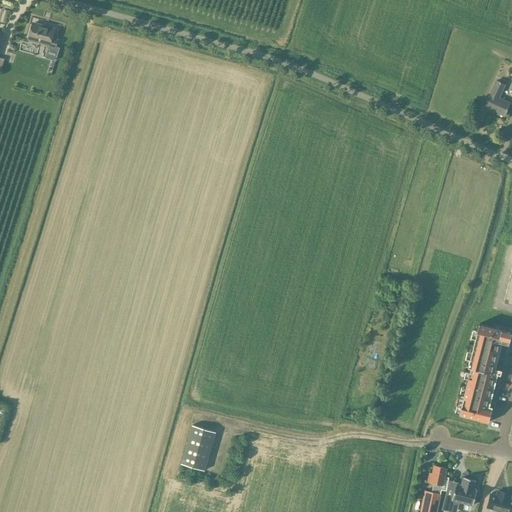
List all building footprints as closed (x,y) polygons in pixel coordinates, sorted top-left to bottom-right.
[(46,58),(56,61),(60,48),(55,47),(57,40),(52,38),(54,29),(45,26),(45,27),(32,24),(28,39),(49,45),(46,58)] [(505,85),(496,81),(490,94),(484,106),(497,111),(496,112),(504,116),(510,103),(499,98),(505,85)] [(468,197),(466,203),(473,204),(480,176),(465,173),(464,179),(457,177),(453,194),(468,197)] [(481,217),(471,215),(463,244),(473,246),(481,217)] [(422,221),(404,217),(398,240),(416,245),(422,221)] [(511,332),(479,324),(468,367),(471,368),(459,415),(488,422),(492,407),(486,405),(494,372),(491,372),(499,341),(509,344),(511,332)] [(181,464),(204,471),(214,432),(191,426),(181,464)] [(425,491),(420,511),(436,511),(441,490),(446,491),(449,477),(444,476),(445,469),(435,466),(433,474),(430,473),(428,481),(431,482),(433,482),(432,492),(425,491)] [(474,480),(462,478),(460,486),(455,485),(452,497),(445,495),(441,511),(447,511),(450,511),(453,501),(472,506),(476,490),(472,489),(474,480)] [(507,493),(498,491),(497,495),(491,493),(487,508),(503,511),(511,511),(511,498),(506,497),(507,493)]
